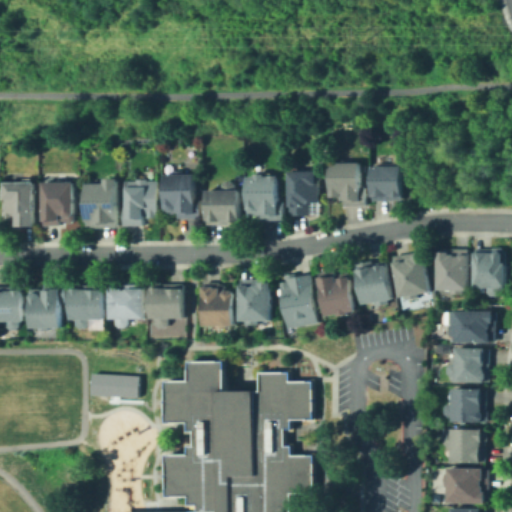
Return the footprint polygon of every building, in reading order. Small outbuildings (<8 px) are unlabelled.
[(365,163),(365,188),(370,188),(370,204),(347,204),(347,196),(335,196),(336,163),(365,163)] [(375,199),(375,165),(408,165),(407,199),(375,199)] [(190,169),(190,173),(200,173),(200,199),(205,199),(205,216),(181,216),(181,213),(169,213),(169,173),(176,173),(176,169),(190,169)] [(311,214),(293,213),(293,170),(323,170),(323,201),(311,201),(311,214)] [(268,173),(268,177),(282,177),(282,200),(287,200),(287,218),(265,218),(265,216),(251,216),(251,177),(262,177),(262,173),(268,173)] [(108,225),(91,225),(92,183),(109,183),(109,179),(122,179),(122,225),(108,225)] [(152,180),(152,181),(162,181),(162,217),(146,217),(146,225),(129,225),(129,181),(140,181),(140,180),(152,180)] [(240,181),(240,189),(244,189),(244,222),(210,222),(210,189),(225,189),(226,181),(240,181)] [(62,224),(46,224),(46,182),(77,183),(77,220),(62,220),(62,224)] [(36,217),(36,226),(17,226),(17,217),(9,217),(9,183),(37,183),(36,217)] [(500,287),(500,294),(488,294),(488,287),(476,287),(476,246),(507,246),(507,287),(500,287)] [(438,288),(438,250),(469,250),(469,288),(438,288)] [(393,255),(413,251),(415,258),(428,255),(435,290),(402,297),(393,255)] [(356,263),(372,260),(373,267),(388,264),(394,299),(363,304),(356,263)] [(318,274),(336,270),(337,276),(349,274),(356,311),(327,317),(318,274)] [(282,283),(287,282),(286,273),(297,271),(298,275),(311,272),(320,321),(290,327),(282,283)] [(272,323),(241,323),(241,278),(272,278),(272,323)] [(171,318),(171,325),(155,325),(155,318),(153,318),(153,282),(185,282),(185,318),(171,318)] [(60,326),(29,326),(29,290),(43,290),(43,283),(62,283),(62,306),(60,306),(60,326)] [(89,319),(89,327),(77,327),(77,319),(71,319),(71,283),(103,283),(103,319),(89,319)] [(129,316),(129,325),(116,325),(116,316),(110,316),(110,285),(145,285),(145,316),(129,316)] [(19,321),(19,327),(8,327),(8,321),(0,321),(0,286),(24,286),(24,321),(19,321)] [(224,286),(224,291),(235,291),(235,325),(203,325),(203,286),(224,286)] [(368,311),(369,321),(363,322),(361,312),(368,311)] [(498,311),(498,341),(458,341),(458,334),(449,334),(449,312),(458,312),(458,311),(498,311)] [(492,348),(492,383),(456,383),(456,376),(449,376),(449,363),(456,363),(456,348),(492,348)] [(166,379),(189,379),(189,360),(224,359),(224,389),(236,389),(243,389),(248,389),(258,389),(258,369),(290,369),(290,378),(302,378),(313,378),(313,418),(292,419),(292,428),(285,428),(285,439),(285,444),(291,444),(291,454),(312,453),(313,491),(290,491),(290,511),(191,511),(191,510),(199,510),(199,502),(190,502),(190,494),(168,495),(168,474),(168,453),(190,453),(189,444),(195,444),(195,437),(195,429),(189,429),(189,424),(189,420),(167,421),(166,400),(166,379)] [(91,371),(89,393),(113,394),(137,396),(138,374),(91,371)] [(488,388),(488,421),(452,421),(453,417),(446,417),(446,403),(453,403),(453,388),(488,388)] [(490,428),(490,462),(453,462),(453,446),(447,446),(447,434),(453,434),(453,428),(490,428)] [(490,504),(450,504),(451,469),(490,469),(490,504)]
